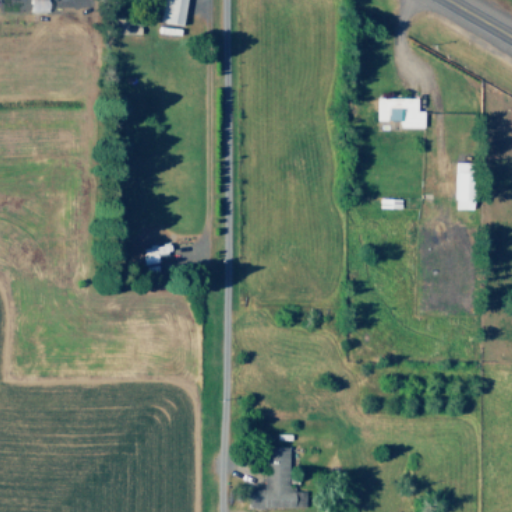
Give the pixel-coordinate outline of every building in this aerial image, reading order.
[(45,13),(46,0),(28,0),(28,12),(45,13)] [(184,0),(161,0),(158,22),(180,25),(184,0)] [(415,97),(375,96),(374,120),(398,120),(398,127),(421,127),(421,110),(414,110),(415,97)] [(453,208),(470,208),(471,162),(454,162),(453,208)] [(168,243),(139,246),(140,264),(155,262),(154,252),(169,251),(168,243)] [(246,507),(302,507),(302,491),(286,491),(286,446),(261,446),(261,488),(246,488),(246,507)]
